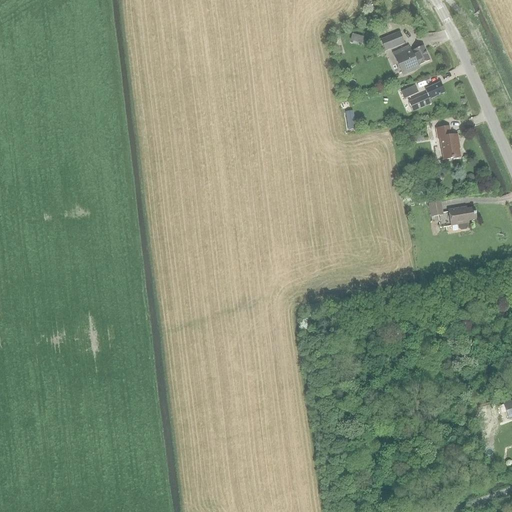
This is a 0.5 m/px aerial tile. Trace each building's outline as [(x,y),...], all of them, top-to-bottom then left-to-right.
[(403,44),(398,32),(379,40),(384,52),(403,44)] [(419,66),(429,61),(423,46),(412,51),(404,54),(411,69),(419,66)] [(439,83),(424,89),(427,94),(407,103),(411,112),(420,108),(431,104),(429,100),(444,93),(439,83)] [(417,93),(414,86),(400,92),(403,99),(417,93)] [(348,130),(356,129),(353,111),(345,112),(348,130)] [(443,160),(460,157),(458,144),(457,135),(451,136),(449,127),(435,129),(437,139),(439,138),(443,160)] [(431,218),(443,215),(440,202),(428,204),(431,218)] [(468,221),(476,220),(474,208),(466,209),(465,207),(448,210),(451,226),(468,223),(468,221)] [(476,415),(478,420),(498,413),(496,407),(476,415)]
